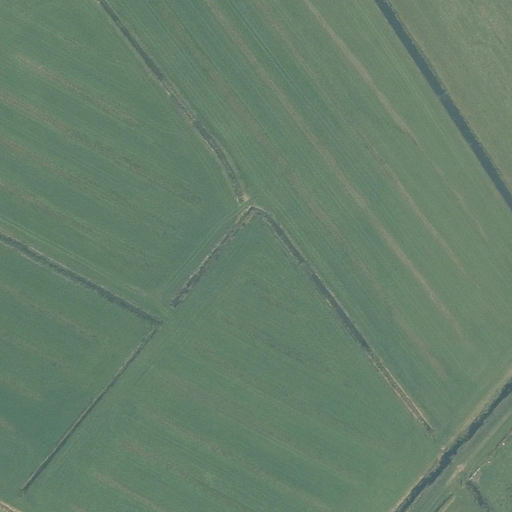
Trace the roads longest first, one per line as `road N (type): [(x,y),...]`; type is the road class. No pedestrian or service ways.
road 1 (track): [(0,224),(163,313)]
road 2 (track): [(425,511),(511,412)]
